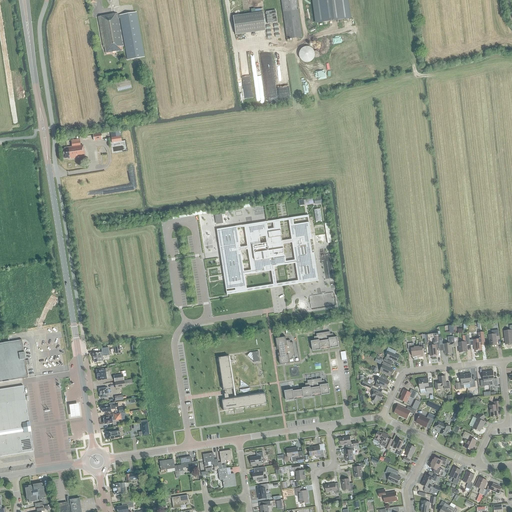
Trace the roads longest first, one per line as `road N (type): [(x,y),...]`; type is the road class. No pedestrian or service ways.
road 1 (tertiary): [(94,450),(24,0)]
road 2 (residential): [(502,360),(404,372),(380,417)]
road 3 (residential): [(106,459),(238,439)]
road 4 (residential): [(474,464),(491,427),(509,424),(502,360)]
